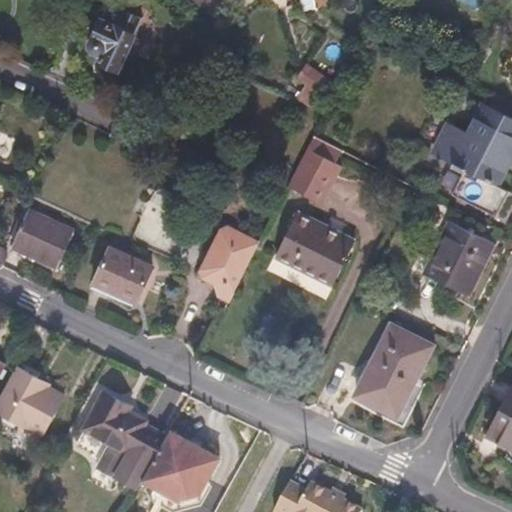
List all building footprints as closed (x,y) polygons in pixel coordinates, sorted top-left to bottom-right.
[(181,0),(176,10),(212,29),(225,6),(213,0),(181,0)] [(141,20),(109,5),(87,50),(98,55),(96,59),(117,69),(127,48),(132,51),(138,39),(132,37),(141,20)] [(49,72),(67,81),(89,37),(70,28),(49,72)] [(309,65),(300,79),(321,93),(330,80),(309,65)] [(511,191),(495,183),(511,149),(511,117),(484,103),(470,133),(450,123),(435,153),(466,169),(454,194),(505,219),(511,204),(511,191)] [(313,135),(288,184),(322,201),(342,162),(336,159),(341,149),(313,135)] [(165,245),(176,202),(148,194),(137,237),(165,245)] [(73,229),(29,210),(13,246),(57,266),(73,229)] [(276,256),(333,283),(354,240),(298,212),(276,256)] [(494,242),(451,220),(425,272),(469,293),(494,242)] [(257,247),(260,240),(229,224),(220,228),(200,267),(204,278),(216,284),(219,297),(229,302),(257,247)] [(153,265),(112,246),(95,284),(136,303),(153,265)] [(428,346),(393,328),(361,393),(396,411),(428,346)] [(32,384),(35,378),(17,368),(0,398),(0,419),(23,432),(24,429),(41,438),(61,400),(44,391),(32,384)] [(32,384),(44,391),(48,385),(35,378),(32,384)] [(136,483),(167,423),(132,407),(136,398),(108,384),(84,433),(106,444),(97,462),(136,483)] [(511,387),(489,434),(511,444),(511,387)] [(162,440),(144,474),(180,494),(203,487),(224,451),(172,422),(162,440)] [(360,511),(363,507),(334,492),(310,479),(305,488),(289,480),(273,510),(276,511),(360,511)]
